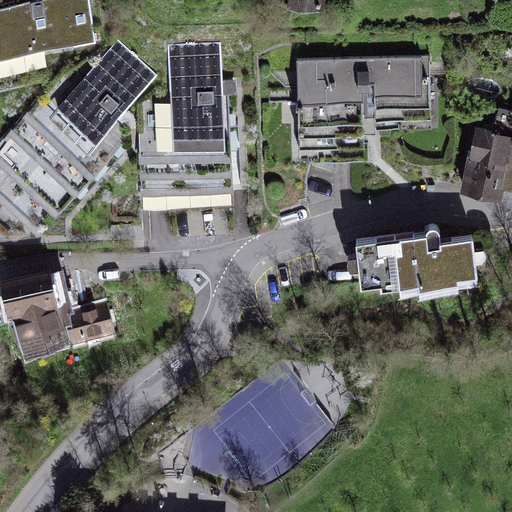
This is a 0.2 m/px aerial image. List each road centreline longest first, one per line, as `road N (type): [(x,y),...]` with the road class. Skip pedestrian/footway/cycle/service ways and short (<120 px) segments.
road 1 (residential): [(37,511),(112,426),(202,348),(245,258)]
road 2 (residential): [(245,258),(268,243),(431,197),(479,209),(511,203)]
road 3 (residential): [(245,258),(59,261),(0,272)]
